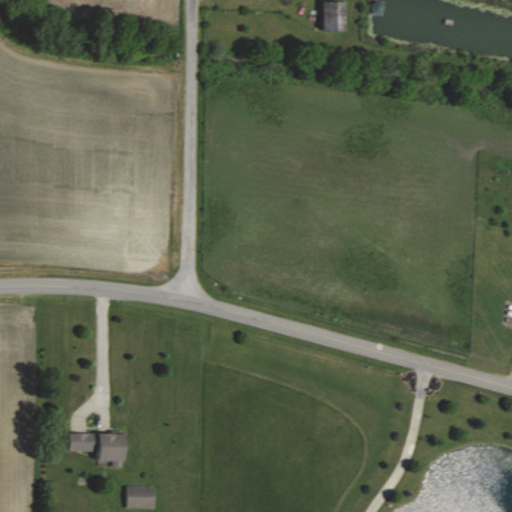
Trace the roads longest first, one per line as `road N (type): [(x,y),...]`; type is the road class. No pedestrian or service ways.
road 1 (tertiary): [(0,284),(146,293),(511,385)]
road 2 (residential): [(184,302),(189,0)]
